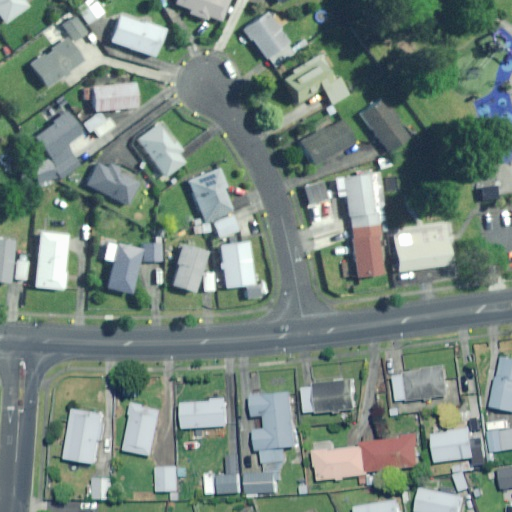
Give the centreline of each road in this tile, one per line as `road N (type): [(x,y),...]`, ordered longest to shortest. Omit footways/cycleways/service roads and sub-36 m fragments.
road 1 (tertiary): [(304,333),(24,340)]
road 2 (residential): [(304,333),(281,203),(235,116),(204,80)]
road 3 (tertiary): [(511,304),(304,333)]
road 4 (residential): [(11,511),(24,340)]
